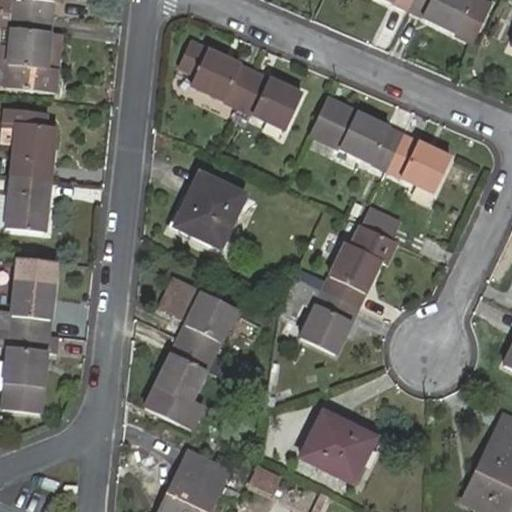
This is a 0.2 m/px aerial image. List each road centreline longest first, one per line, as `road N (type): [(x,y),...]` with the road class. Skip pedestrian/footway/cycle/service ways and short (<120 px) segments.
road 1 (residential): [(148,0),(100,438)]
road 2 (residential): [(214,0),(511,127)]
road 3 (residential): [(511,189),(436,346)]
